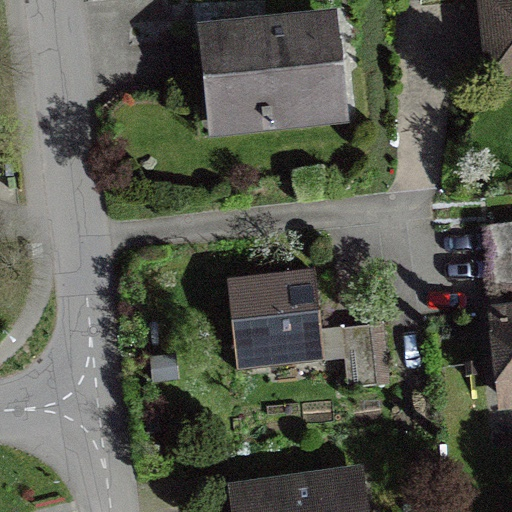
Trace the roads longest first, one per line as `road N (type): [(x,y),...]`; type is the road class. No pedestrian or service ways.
road 1 (unknown): [(71,239),(369,227),(390,233),(404,257),(426,425)]
road 2 (residential): [(48,0),(83,385)]
road 3 (residential): [(83,385),(118,511)]
